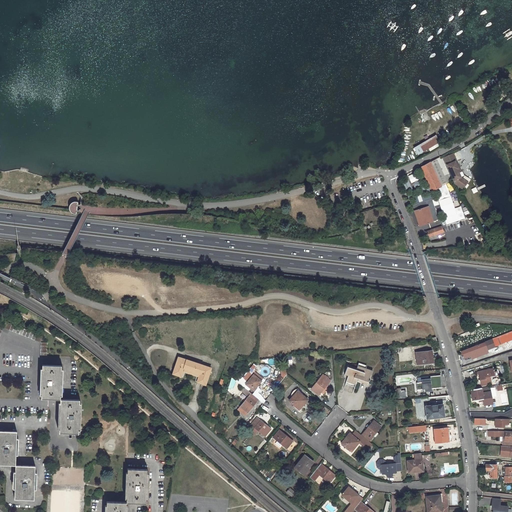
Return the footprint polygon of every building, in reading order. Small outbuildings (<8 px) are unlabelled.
[(439,134),(412,148),(416,156),(443,142),(439,134)] [(457,161),(454,154),(444,158),(455,183),(460,187),(465,181),(461,178),(459,173),(457,169),(458,169),(456,162),(457,161)] [(445,186),(445,185),(452,181),(441,156),(421,167),(432,191),(435,190),(445,186)] [(409,175),(411,182),(421,179),(419,172),(409,175)] [(418,194),(420,201),(433,199),(431,192),(418,194)] [(432,199),(413,205),(420,226),(439,220),(432,199)] [(427,231),(430,241),(439,238),(439,237),(443,235),(442,232),(444,232),(442,226),(427,231)] [(5,322),(3,328),(41,343),(43,337),(5,322)] [(470,331),(460,335),(465,347),(474,343),(471,335),(472,335),(470,331)] [(474,358),(488,352),(487,350),(511,339),(511,331),(478,344),(479,345),(461,351),(463,357),(472,354),(474,358)] [(433,363),(431,352),(417,354),(418,364),(433,363)] [(505,359),(503,354),(492,357),(494,362),(505,359)] [(212,368),(180,358),(174,374),(183,377),(185,371),(185,368),(201,374),(201,376),(199,382),(207,384),(212,368)] [(482,360),(468,365),(470,371),(484,367),(482,360)] [(60,400),(60,399),(61,365),(42,365),(42,380),(41,399),(60,400)] [(357,379),(358,379),(362,380),(363,376),(369,378),(370,378),(370,376),(372,371),(357,366),(356,369),(347,366),(345,374),(348,376),(345,383),(355,386),(357,379)] [(493,372),(493,368),(478,372),(480,380),(479,380),(479,383),(482,382),(482,385),(491,383),(490,377),(498,375),(497,371),(493,372)] [(253,375),(254,376),(261,381),(263,379),(255,373),(253,375)] [(327,385),(330,381),(323,375),(311,390),(318,395),(321,392),(324,388),(326,390),(329,387),(327,385)] [(429,375),(429,388),(440,387),(439,375),(429,375)] [(261,381),(254,376),(250,381),(249,380),(245,385),(253,391),(261,381)] [(418,378),(419,382),(415,382),(415,390),(429,389),(428,377),(418,378)] [(489,387),(481,388),(470,390),(472,401),(483,399),(484,405),(492,404),(489,387)] [(248,413),(258,400),(244,388),(241,391),(248,397),(240,407),(248,413)] [(290,396),(292,398),(289,401),(299,410),(307,400),(300,394),(302,392),(298,389),(297,389),(295,390),(293,392),(292,394),(290,396)] [(80,400),(75,400),(60,399),(60,400),(60,417),(59,433),(78,434),(80,400)] [(443,404),(437,405),(425,406),(427,419),(444,417),(443,404)] [(238,409),(246,415),(248,413),(240,407),(238,409)] [(271,429),(257,417),(251,425),(247,430),(251,433),(255,428),(257,430),(265,437),(271,429)] [(373,421),(362,435),(365,438),(369,441),(381,427),(373,421)] [(406,426),(407,433),(425,430),(424,424),(406,426)] [(434,429),(435,443),(452,441),(451,434),(450,435),(449,430),(447,430),(447,428),(434,429)] [(279,430),(273,437),(287,448),(291,452),(297,444),(279,430)] [(17,432),(0,431),(0,464),(15,465),(17,432)] [(361,443),(365,439),(355,431),(352,435),(360,441),(359,442),(361,443)] [(511,441),(511,431),(487,431),(487,435),(502,436),(504,436),(504,441),(511,441)] [(359,442),(360,441),(352,435),(349,433),(341,443),(352,452),(359,442)] [(511,446),(511,441),(504,441),(504,436),(502,436),(502,446),(511,446)] [(367,448),(370,444),(365,439),(361,443),(367,448)] [(511,456),(511,446),(511,447),(511,446),(501,446),(500,455),(511,456)] [(407,461),(408,473),(423,471),(422,459),(421,459),(421,454),(412,455),(412,460),(407,461)] [(297,464),(294,468),(303,475),(313,463),(305,457),(299,465),(297,464)] [(401,463),(381,465),(382,474),(396,473),(396,471),(402,470),(401,463)] [(329,483),(335,476),(321,464),(310,477),(314,481),(319,475),(329,483)] [(490,472),(490,477),(496,477),(496,465),(486,464),(485,470),(487,470),(487,472),(490,472)] [(34,500),(35,466),(15,465),(15,483),(14,499),(34,500)] [(127,469),(126,502),(146,503),(146,485),(147,469),(127,469)] [(345,511),(352,511),(355,509),(361,501),(363,498),(359,495),(358,495),(355,493),(355,492),(349,487),(342,495),(352,503),(345,511)] [(286,492),(292,497),(296,493),(289,488),(286,492)] [(431,497),(431,496),(426,496),(427,511),(432,511),(442,511),(440,496),(431,497)] [(500,511),(501,501),(491,499),(490,509),(500,511)] [(374,511),(361,501),(355,509),(358,511),(374,511)] [(125,511),(126,502),(107,502),(106,511),(125,511)]
